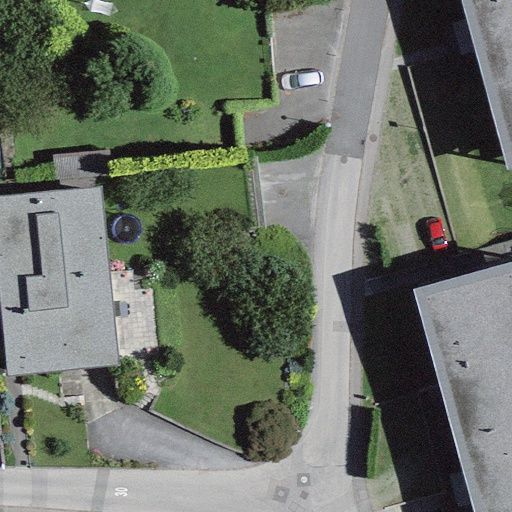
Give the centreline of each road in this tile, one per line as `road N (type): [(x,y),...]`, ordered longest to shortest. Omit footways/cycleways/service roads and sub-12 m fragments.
road 1 (residential): [(303,505),(322,450),(344,157),(378,0)]
road 2 (residential): [(303,505),(0,491)]
